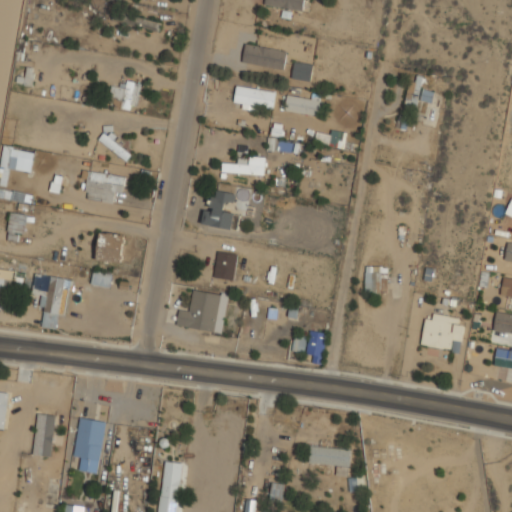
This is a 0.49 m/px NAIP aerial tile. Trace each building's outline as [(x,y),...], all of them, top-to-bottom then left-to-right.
[(303,0),(264,0),(264,5),(302,10),(303,0)] [(112,21),(160,30),(161,21),(114,12),(112,21)] [(245,44),(242,63),(284,69),(286,50),(274,48),(275,37),(258,34),(256,46),(245,44)] [(310,81),(313,64),(294,60),(291,77),(310,81)] [(112,87),(109,106),(137,109),(140,82),(124,80),(123,88),(112,87)] [(421,85),(412,81),(403,103),(412,106),(421,85)] [(233,107),(258,111),(260,101),(273,103),(275,92),(237,85),(233,107)] [(420,100),(432,103),(434,91),(422,89),(420,100)] [(320,116),(323,101),(287,94),(284,110),(320,116)] [(126,142),(105,129),(97,142),(128,160),(132,153),(123,148),(126,142)] [(348,146),(349,130),(322,129),(321,145),(348,146)] [(292,149),(292,140),(268,141),(268,150),(292,149)] [(34,151),(4,147),(0,172),(0,184),(6,186),(9,168),(31,172),(34,151)] [(264,173),(264,162),(222,162),(222,173),(264,173)] [(112,202),(113,192),(123,194),(126,176),(84,169),(82,177),(87,178),(84,198),(112,202)] [(61,182),(51,181),(50,191),(59,192),(61,182)] [(204,224),(233,229),(236,211),(228,210),(231,192),(210,189),(204,224)] [(23,242),(26,214),(10,212),(7,241),(23,242)] [(125,236),(100,232),(95,260),(120,264),(125,236)] [(235,279),(236,253),(216,252),(215,278),(235,279)] [(388,292),(388,266),(365,266),(365,292),(388,292)] [(0,292),(8,294),(12,271),(0,269),(0,292)] [(109,287),(112,273),(93,270),(90,283),(109,287)] [(40,326),(61,329),(68,277),(35,273),(32,293),(44,295),(40,326)] [(511,296),(511,278),(503,276),(500,294),(511,296)] [(228,294),(193,289),(190,309),(179,308),(176,326),(222,333),(228,294)] [(425,312),(421,345),(460,351),(465,318),(425,312)] [(511,313),(495,313),(494,332),(511,332),(511,313)] [(314,355),(313,362),(321,363),(327,333),(310,330),(309,337),(295,334),(292,351),(314,355)] [(493,365),(511,368),(511,349),(497,347),(493,365)] [(0,428),(4,429),(8,392),(0,391),(0,428)] [(56,415),(38,413),(32,454),(49,457),(56,415)] [(73,458),(81,459),(80,471),(97,473),(105,420),(79,416),(73,458)] [(349,466),(351,449),(311,445),(309,462),(349,466)] [(176,511),(182,462),(164,460),(158,511),(176,511)] [(349,489),(364,489),(364,476),(349,476),(349,489)] [(268,498),(281,501),(285,485),(272,482),(268,498)] [(42,506),(55,508),(57,493),(44,491),(42,506)] [(253,511),(255,499),(245,499),(243,511),(253,511)]
